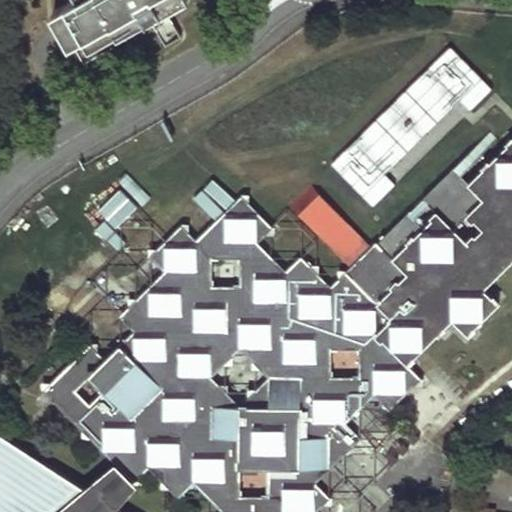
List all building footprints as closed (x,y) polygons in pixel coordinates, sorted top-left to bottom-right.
[(70,0),(71,1),(53,11),(82,62),(125,38),(119,30),(147,14),(148,17),(163,9),(178,0),(70,0)] [(180,38),(163,9),(148,17),(165,47),(180,38)] [(451,49),(332,164),(373,205),(395,184),(384,172),(460,99),(471,111),(492,90),(451,49)] [(89,345),(43,391),(115,463),(134,482),(149,468),(179,498),(194,483),(222,511),(221,511),(282,511),(283,511),(282,511),(315,511),(331,497),(317,482),(362,437),(347,421),(375,393),(390,409),(421,379),(408,366),(416,359),(413,356),(452,318),(469,335),(476,329),(474,327),(498,303),(494,298),(492,300),(480,289),(511,257),(511,135),(511,134),(503,143),(505,146),(491,160),(489,157),(479,167),(482,170),(469,182),(467,184),(481,199),(464,216),(472,224),(474,221),(482,229),(475,235),(473,233),(466,240),(453,227),(436,210),(429,216),(432,219),(415,235),(413,233),(406,240),(408,243),(392,258),(376,242),(372,246),(351,266),(330,287),(301,258),(287,272),(256,240),(272,225),(242,194),(196,239),(181,223),(149,255),(164,270),(119,314),(134,330),(104,359),(89,345)] [(490,144),(483,137),(454,167),(461,174),(490,144)] [(467,184),(469,182),(461,174),(454,167),(376,242),(392,258),(408,243),(406,240),(413,233),(415,235),(432,219),(429,216),(436,210),(453,227),(464,216),(481,199),(467,184)] [(141,204),(150,195),(127,173),(118,182),(141,204)] [(97,207),(115,226),(137,205),(119,186),(97,207)] [(351,266),(372,246),(319,191),(299,212),(351,266)] [(464,216),(453,227),(466,240),(473,233),(475,235),(482,229),(474,221),(472,224),(464,216)] [(54,511),(84,488),(0,434),(0,511),(54,511)] [(54,511),(113,511),(116,509),(137,486),(134,482),(115,463),(84,488),(54,511)]
